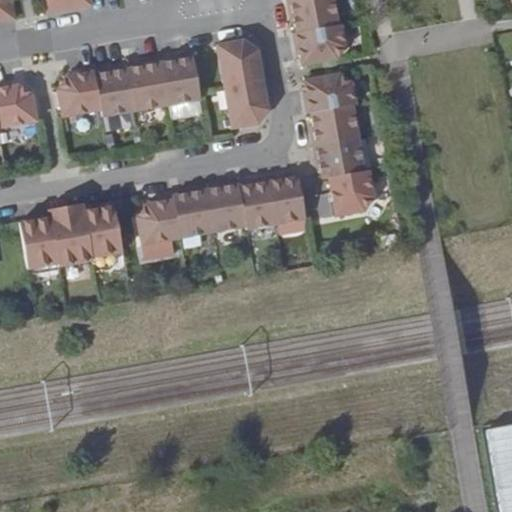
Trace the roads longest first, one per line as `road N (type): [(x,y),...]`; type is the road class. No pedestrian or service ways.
road 1 (residential): [(0,193),(292,139),(266,0)]
road 2 (residential): [(248,0),(0,44)]
road 3 (unknown): [(430,256),(459,413)]
road 4 (unknown): [(34,38),(62,182)]
